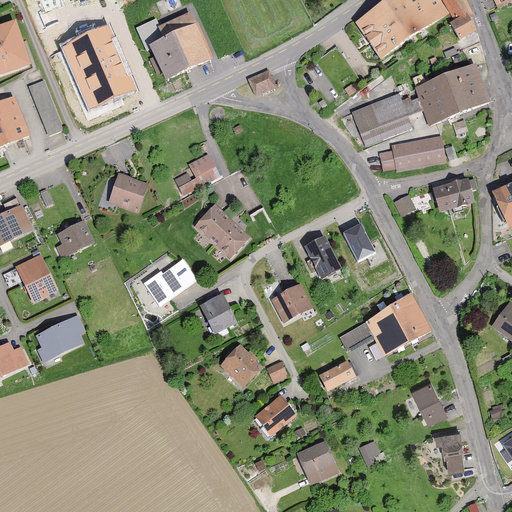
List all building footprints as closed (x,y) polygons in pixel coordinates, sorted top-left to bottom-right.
[(398,0),(351,31),(376,68),(445,21),(433,2),(424,8),(418,0),(398,0)] [(441,0),(456,21),(449,26),(461,43),(477,32),(466,16),(473,12),(465,0),(441,0)] [(511,0),(492,0),(498,10),(511,3),(511,0)] [(165,83),(211,60),(188,13),(159,27),(164,38),(147,46),(165,83)] [(15,24),(0,29),(0,77),(31,67),(15,24)] [(110,26),(61,47),(88,111),(137,90),(110,26)] [(398,96),(351,114),(364,149),(413,131),(408,119),(423,114),(428,129),(490,106),(475,66),(414,90),(417,98),(401,104),(398,96)] [(269,70),(248,79),(255,96),(277,87),(269,70)] [(44,83),(29,89),(48,137),(64,132),(44,83)] [(0,149),(29,136),(11,97),(0,102),(0,149)] [(447,165),(443,139),(391,147),(391,152),(380,154),(383,172),(395,169),(396,173),(447,165)] [(219,180),(207,156),(189,165),(195,180),(178,188),(183,197),(219,180)] [(148,185),(119,174),(108,202),(138,213),(148,185)] [(475,181),(468,183),(432,192),(439,215),(474,206),(471,193),(478,191),(475,181)] [(511,184),(490,195),(506,230),(511,227),(511,184)] [(408,198),(394,205),(401,218),(414,211),(408,198)] [(0,247),(33,231),(21,206),(0,216),(0,247)] [(251,239),(215,207),(195,228),(231,261),(251,239)] [(94,243),(84,222),(57,235),(63,246),(56,249),(61,260),(94,243)] [(376,254),(362,226),(343,236),(358,264),(376,254)] [(342,271),(325,239),(304,249),(321,282),(342,271)] [(59,293),(42,256),(15,270),(33,306),(59,293)] [(197,282),(182,262),(163,275),(162,273),(144,286),(160,309),(197,282)] [(272,301),(284,325),(313,310),(301,286),(272,301)] [(214,335),(216,334),(237,323),(222,295),(199,306),(214,335)] [(373,337),(385,359),(432,332),(411,296),(339,338),(347,352),(373,337)] [(511,302),(492,330),(511,344),(511,343),(511,302)] [(90,341),(78,316),(36,337),(41,348),(36,351),(43,364),(90,341)] [(13,351),(9,344),(0,348),(0,379),(30,365),(21,347),(13,351)] [(243,389),(263,369),(240,346),(220,366),(243,389)] [(356,377),(347,362),(319,377),(328,393),(356,377)] [(266,369),(274,386),(288,380),(281,363),(266,369)] [(411,391),(430,427),(449,417),(430,381),(411,391)] [(296,418),(281,398),(253,419),(269,439),(296,418)] [(462,432),(441,435),(443,452),(464,450),(462,432)] [(511,438),(502,445),(511,459),(511,438)] [(310,486),(338,474),(324,442),(296,454),(310,486)]
